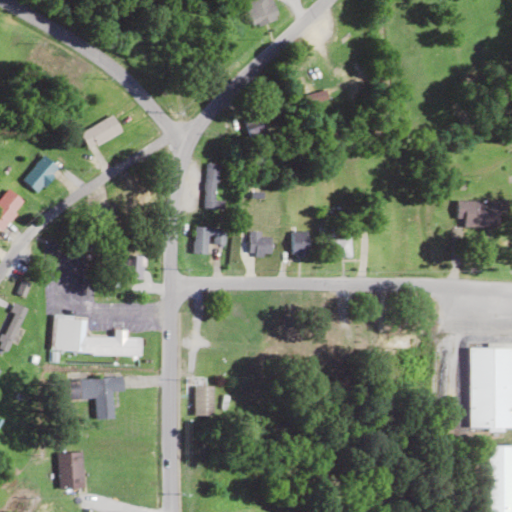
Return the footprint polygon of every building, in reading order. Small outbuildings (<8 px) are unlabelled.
[(277,16),(270,0),(247,0),(243,2),(253,27),(277,16)] [(243,119),(250,141),(269,135),(262,113),(243,119)] [(89,149),(120,130),(110,114),(79,133),(89,149)] [(35,193),(58,170),(43,155),(20,178),(35,193)] [(203,208),(216,208),(216,162),(203,162),(203,208)] [(0,196),(0,229),(24,203),(8,188),(0,196)] [(132,212),(132,188),(114,188),(114,212),(132,212)] [(457,200),(457,228),(507,229),(507,200),(457,200)] [(224,228),(193,226),(191,253),(207,254),(208,243),(223,244),(224,228)] [(291,231),(292,256),(307,256),(307,231),(291,231)] [(247,232),(247,256),(270,256),(270,237),(259,237),(259,232),(247,232)] [(328,257),(349,257),(349,233),(328,233),(328,257)] [(142,278),(142,254),(123,254),(123,278),(142,278)] [(0,349),(4,352),(26,309),(12,302),(0,326),(0,349)] [(139,355),(140,338),(125,337),(126,330),(113,329),(112,337),(83,336),(84,317),(52,316),(51,352),(139,355)] [(318,329),(318,350),(345,350),(345,329),(318,329)] [(414,351),(414,330),(379,330),(379,351),(414,351)] [(111,391),(122,391),(121,377),(68,379),(69,397),(92,396),(93,419),(112,418),(111,391)] [(212,386),(192,386),(192,416),(212,416),(212,386)] [(80,452),(56,453),(57,489),(82,488),(80,452)]
